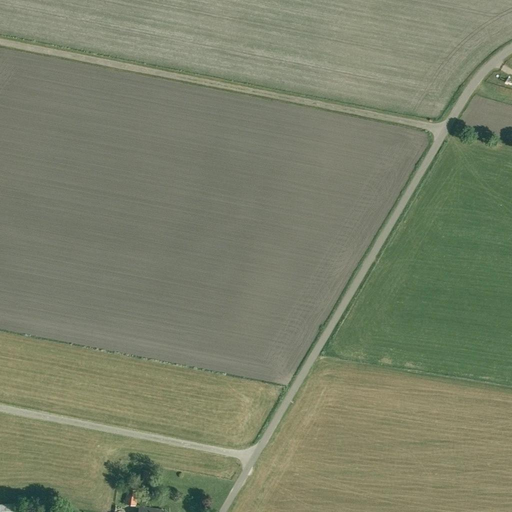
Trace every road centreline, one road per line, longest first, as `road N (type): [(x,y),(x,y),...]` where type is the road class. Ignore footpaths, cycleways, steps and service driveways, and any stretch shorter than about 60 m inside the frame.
road 1 (unclassified): [(220,511),(466,92),(511,47)]
road 2 (track): [(0,407),(251,458)]
